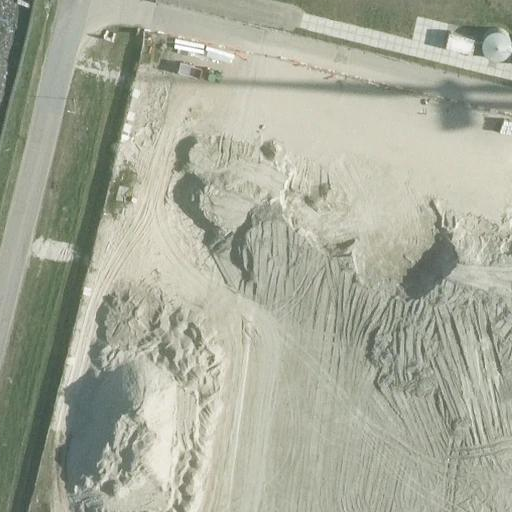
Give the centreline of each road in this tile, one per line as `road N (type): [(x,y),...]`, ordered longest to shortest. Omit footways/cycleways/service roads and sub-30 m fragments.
road 1 (unknown): [(229,56),(229,85),(170,300),(48,511)]
road 2 (unclassified): [(0,289),(70,0)]
road 3 (unknown): [(511,102),(229,56)]
road 4 (unknown): [(68,10),(217,40),(229,56)]
